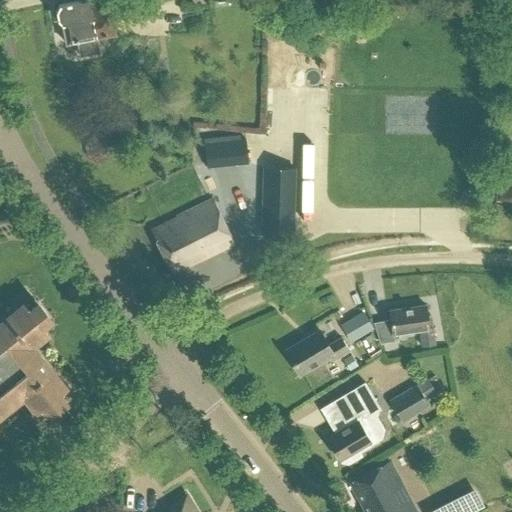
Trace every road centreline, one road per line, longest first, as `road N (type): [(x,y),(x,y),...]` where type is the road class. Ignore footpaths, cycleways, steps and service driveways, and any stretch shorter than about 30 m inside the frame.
road 1 (track): [(191,336),(249,302),(354,266),(427,256),(511,261)]
road 2 (tertiary): [(176,363),(45,199),(0,119)]
road 3 (residential): [(40,511),(161,390),(176,363)]
road 4 (tertiary): [(291,511),(176,363)]
